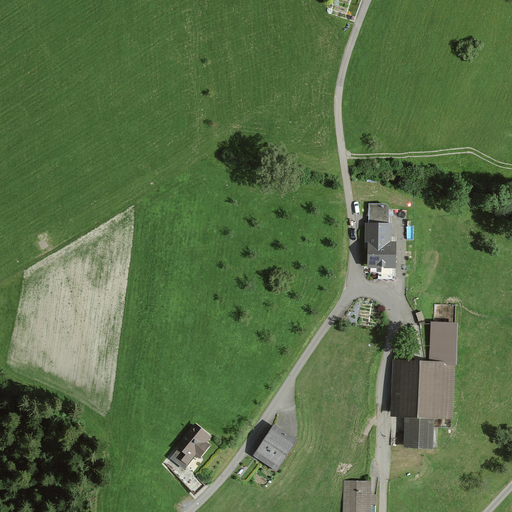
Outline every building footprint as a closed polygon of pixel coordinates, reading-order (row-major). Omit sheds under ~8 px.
[(393,207),(368,205),(364,273),(396,275),(398,242),(390,241),(393,207)] [(457,306),(433,306),(432,359),(393,358),(392,415),(407,415),(406,449),(435,449),(435,420),(455,420),(457,306)] [(212,437),(196,425),(169,462),(184,473),(212,437)] [(300,441),(277,425),(257,456),(280,471),(300,441)] [(370,511),(372,482),(344,481),(343,511),(370,511)]
